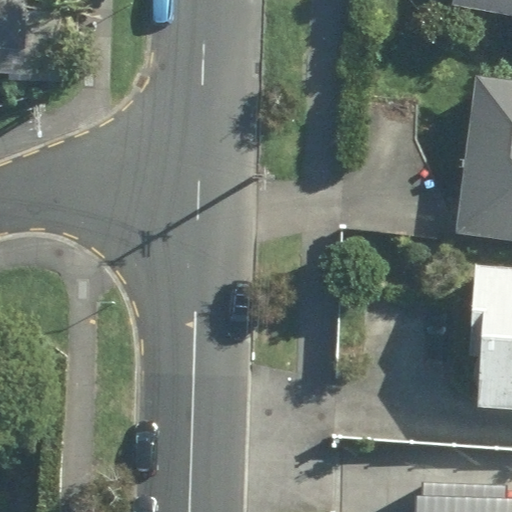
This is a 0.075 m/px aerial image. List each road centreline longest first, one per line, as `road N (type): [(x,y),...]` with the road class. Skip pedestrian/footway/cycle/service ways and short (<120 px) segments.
road 1 (tertiary): [(200,120),(187,511)]
road 2 (residential): [(200,120),(0,195)]
road 3 (tertiary): [(207,0),(200,120)]
